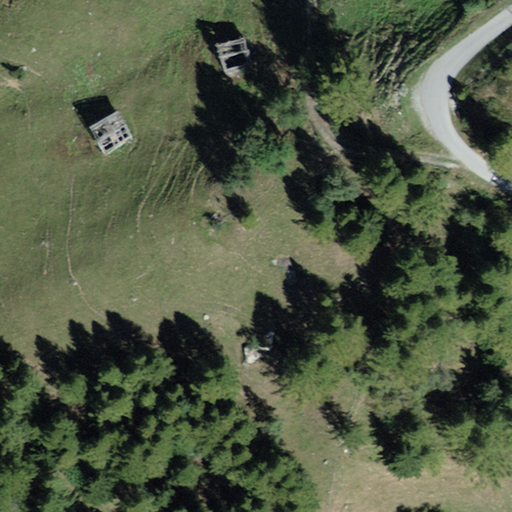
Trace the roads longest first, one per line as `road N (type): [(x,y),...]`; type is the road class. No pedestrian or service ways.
road 1 (track): [(476,141),(425,162),(367,151),(324,123),(306,0)]
road 2 (track): [(511,6),(433,74),(435,99),(450,122),(511,170)]
